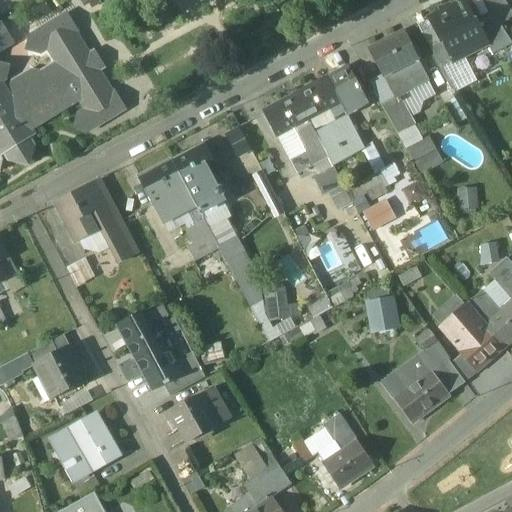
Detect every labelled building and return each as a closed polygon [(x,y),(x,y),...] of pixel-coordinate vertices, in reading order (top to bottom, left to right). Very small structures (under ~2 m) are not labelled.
[(117,4),(114,0),(99,0),(106,10),(117,4)] [(511,16),(511,12),(504,0),(484,0),(494,15),(500,24),(511,16)] [(464,2),(430,19),(435,29),(442,43),(444,43),(453,60),(454,62),(488,45),(477,23),(475,24),(464,2)] [(494,15),(477,23),(488,45),(493,55),(511,45),(511,44),(500,24),(494,15)] [(0,69),(0,158),(1,158),(8,154),(11,159),(30,164),(32,147),(29,141),(38,136),(33,127),(84,96),(90,107),(83,111),(81,124),(93,128),(125,108),(118,97),(116,98),(101,74),(108,69),(98,54),(91,58),(77,34),(78,33),(70,18),(35,39),(32,52),(45,56),(52,52),(62,68),(45,79),(35,76),(14,88),(11,98),(8,99),(1,87),(5,85),(9,72),(0,69)] [(3,29),(0,30),(0,55),(13,48),(3,29)] [(423,35),(441,65),(453,60),(444,43),(442,43),(435,29),(423,35)] [(418,60),(404,32),(369,50),(383,76),(384,78),(418,60)] [(418,60),(384,78),(383,76),(370,83),(382,104),(398,96),(429,80),(418,60)] [(350,67),(329,78),(342,103),(347,111),(348,113),(369,102),(350,67)] [(329,78),(296,95),(309,120),(332,108),(342,103),(329,78)] [(296,95),(264,112),(277,137),(294,128),(309,120),(296,95)] [(415,125),(400,98),(399,98),(398,96),(382,104),(397,131),(399,133),(415,125)] [(468,118),(456,98),(446,104),(458,124),(468,118)] [(342,103),(332,108),(337,117),(347,111),(342,103)] [(316,133),(315,134),(328,159),(333,167),(334,167),(368,151),(351,118),(316,133)] [(316,133),(309,120),(294,128),(308,153),(291,162),(298,175),(328,159),(315,134),(316,133)] [(397,131),(385,138),(393,154),(406,147),(399,133),(397,131)] [(393,154),(385,138),(375,144),(385,163),(395,157),(393,154)] [(205,143),(172,160),(185,185),(197,207),(201,216),(225,204),(221,198),(223,197),(224,194),(222,190),(219,189),(217,190),(215,185),(225,180),(205,143)] [(172,160),(140,177),(153,202),(185,185),(172,160)] [(333,167),(314,177),(324,194),(329,192),(343,185),(343,184),(334,167),(333,167)] [(276,198),(263,173),(251,179),(264,205),(276,198)] [(98,181),(57,202),(69,226),(71,225),(79,242),(101,230),(111,249),(129,240),(98,181)] [(411,181),(399,190),(410,204),(422,195),(411,181)] [(343,184),(343,185),(329,192),(339,211),(353,204),(343,184)] [(185,185),(153,202),(165,224),(197,207),(185,185)] [(458,210),(477,209),(477,187),(457,187),(458,210)] [(369,231),(394,221),(385,199),(360,210),(369,231)] [(219,249),(204,221),(188,229),(195,243),(188,247),(196,262),(219,249)] [(0,239),(0,262),(9,257),(0,239)] [(136,254),(129,240),(111,249),(118,263),(136,254)] [(239,241),(219,249),(251,307),(270,297),(239,241)] [(497,261),(495,244),(479,246),(481,262),(497,261)] [(363,271),(371,268),(363,247),(355,250),(363,271)] [(9,257),(0,262),(0,283),(18,274),(9,257)] [(85,259),(67,268),(77,288),(86,283),(85,282),(95,277),(85,259)] [(511,263),(509,260),(491,275),(511,299),(511,263)] [(502,311),(483,290),(465,305),(484,327),(502,311)] [(392,295),(362,301),(370,336),(399,329),(392,295)] [(511,302),(502,311),(484,327),(503,349),(511,341),(511,302)] [(163,305),(143,316),(148,325),(168,314),(163,305)] [(484,327),(465,305),(442,325),(460,346),(458,348),(478,371),(503,349),(484,327)] [(139,314),(118,325),(136,359),(158,347),(139,314)] [(55,340),(30,352),(37,366),(62,353),(55,340)] [(182,375),(165,343),(158,347),(136,359),(153,390),(164,385),(165,386),(183,377),(182,375)] [(438,343),(425,352),(437,370),(450,360),(438,343)] [(62,353),(37,366),(55,401),(89,384),(71,349),(62,353)] [(423,360),(391,383),(400,395),(431,371),(423,360)] [(199,366),(182,375),(183,377),(165,386),(171,397),(205,378),(199,366)] [(400,395),(394,399),(412,423),(450,396),(431,371),(400,395)] [(213,388),(167,414),(172,423),(177,420),(180,425),(179,425),(188,443),(216,427),(212,419),(226,412),(213,388)] [(97,415),(68,432),(78,449),(92,472),(120,456),(97,415)] [(359,443),(342,418),(329,427),(340,443),(322,455),(328,464),(359,443)] [(68,432),(51,442),(61,459),(78,449),(68,432)] [(316,461),(304,442),(295,447),(307,466),(316,461)] [(359,443),(328,464),(344,488),(376,468),(359,443)] [(78,449),(61,459),(75,482),(92,472),(78,449)] [(271,453),(251,467),(257,477),(277,463),(271,453)] [(292,485),(277,463),(257,477),(272,498),(292,485)] [(272,498),(257,477),(244,486),(250,495),(258,507),(272,498)] [(104,511),(95,493),(61,511),(104,511)] [(250,495),(231,508),(234,511),(251,511),(258,507),(250,495)] [(258,507),(251,511),(281,511),(272,498),(258,507)]
